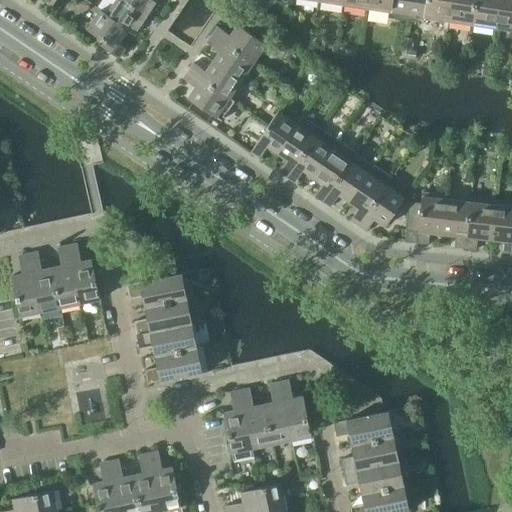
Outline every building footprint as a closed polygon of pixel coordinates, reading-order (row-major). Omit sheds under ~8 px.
[(123,0),(116,0),(108,13),(107,15),(128,29),(128,30),(134,35),(147,16),(123,0)] [(157,0),(123,0),(147,16),(157,0)] [(318,0),(318,2),(365,9),(366,0),(318,0)] [(366,0),(365,9),(390,13),(396,19),(406,21),(409,0),(366,0)] [(409,0),(406,21),(418,23),(422,18),(447,22),(450,0),(409,0)] [(450,0),(447,22),(471,25),(474,0),(450,0)] [(474,0),(471,25),(494,29),(498,0),(474,0)] [(511,0),(498,0),(494,29),(511,31),(511,0)] [(107,15),(108,13),(101,9),(87,28),(106,41),(102,46),(119,58),(126,47),(119,43),(128,30),(128,29),(107,15)] [(212,35),(253,62),(266,43),(237,24),(231,35),(218,27),(212,35)] [(253,62),(212,35),(207,44),(219,52),(213,61),(241,80),(253,62)] [(193,64),(188,71),(229,98),(230,97),(241,80),(213,61),(206,72),(193,64)] [(229,98),(188,71),(183,79),(196,87),(188,98),(222,120),(235,101),(230,97),(229,98)] [(297,124),(278,111),(251,152),(260,158),(268,146),(278,152),(297,124)] [(302,116),(297,124),(278,152),(288,159),(279,172),(287,177),(320,128),(302,116)] [(248,119),(239,132),(239,133),(253,143),(263,129),(248,119)] [(336,138),(320,128),(287,177),(295,182),(303,170),(313,177),(343,133),(340,131),(336,138)] [(343,133),(313,177),(323,184),(315,196),(323,201),(356,152),(341,142),(345,135),(343,133)] [(374,164),(356,152),(323,201),(331,207),(339,194),(349,201),(374,164)] [(374,164),(349,201),(359,208),(350,220),(358,226),(386,185),(392,177),(374,164)] [(405,198),(386,185),(358,226),(367,231),(375,219),(385,226),(405,198)] [(442,234),(446,195),(422,193),(420,207),(408,206),(406,226),(418,227),(416,243),(428,245),(429,233),(442,234)] [(470,198),(446,195),(442,234),(455,236),(454,247),(465,249),(470,198)] [(495,201),(470,198),(465,249),(475,250),(477,238),(490,240),(495,201)] [(511,202),(495,201),(490,240),(503,241),(501,253),(511,254),(511,202)] [(77,245),(67,247),(79,304),(99,300),(91,260),(81,262),(77,245)] [(61,266),(51,268),(59,308),(79,304),(67,247),(57,249),(61,266)] [(38,253),(28,255),(40,312),(59,308),(51,268),(42,270),(38,253)] [(40,312),(28,255),(18,257),(22,274),(11,276),(20,316),(40,312)] [(145,308),(187,299),(182,274),(126,285),(129,300),(143,297),(145,308)] [(187,299),(145,308),(147,320),(134,323),(137,335),(192,324),(187,299)] [(192,324),(137,335),(139,349),(152,346),(154,356),(197,348),(192,324)] [(197,348),(154,356),(157,369),(144,372),(146,384),(202,373),(197,348)] [(279,384),(291,441),(311,437),(303,398),(292,400),(289,382),(279,384)] [(291,441),(279,384),(269,386),(272,404),(263,406),(271,445),(291,441)] [(271,445),(263,406),(253,408),(249,390),(240,392),(252,449),(271,445)] [(252,449),(240,392),(229,394),(233,412),(223,414),(234,462),(254,458),(252,449)] [(352,446),(394,437),(389,412),(334,424),(336,438),(349,435),(352,446)] [(394,437),(352,446),(354,457),(341,460),(344,473),(399,461),(394,437)] [(158,452),(148,455),(160,511),(181,511),(181,507),(172,468),(162,470),(158,452)] [(160,511),(148,455),(138,457),(142,474),(133,476),(140,511),(160,511)] [(120,461),(110,463),(120,511),(140,511),(133,476),(123,478),(120,461)] [(399,461),(344,473),(346,486),(359,483),(362,494),(404,486),(399,461)] [(120,511),(110,463),(99,465),(103,483),(93,485),(99,511),(120,511)] [(226,511),(249,511),(285,505),(280,484),(241,493),(243,503),(225,507),(226,511)] [(404,486),(362,494),(364,506),(351,509),(351,511),(402,511),(409,511),(404,486)] [(50,511),(57,511),(52,490),(13,499),(15,509),(0,511),(50,511)]
